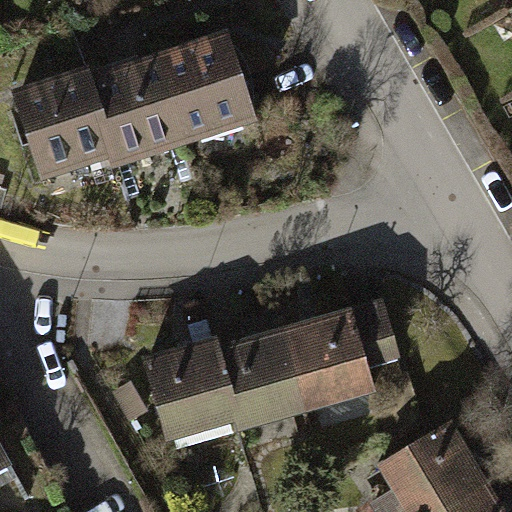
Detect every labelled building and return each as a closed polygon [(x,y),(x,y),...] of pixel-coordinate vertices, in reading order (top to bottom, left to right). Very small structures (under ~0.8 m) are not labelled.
[(259,126),(229,37),(159,60),(189,149),(259,126)] [(189,149),(159,60),(89,83),(114,158),(119,172),(189,149)] [(89,83),(84,69),(14,92),(44,181),(114,158),(89,83)] [(403,361),(387,302),(287,329),(310,413),(378,395),(371,370),(403,361)] [(310,413),(287,329),(218,347),(239,422),(241,432),(310,413)] [(218,347),(216,338),(147,356),(170,441),(239,422),(218,347)] [(134,413),(148,406),(134,378),(120,385),(134,413)] [(451,420),(383,462),(401,490),(377,505),(381,511),(435,511),(488,479),(451,420)] [(0,471),(16,463),(0,432),(0,471)] [(508,511),(488,479),(435,511),(508,511)]
